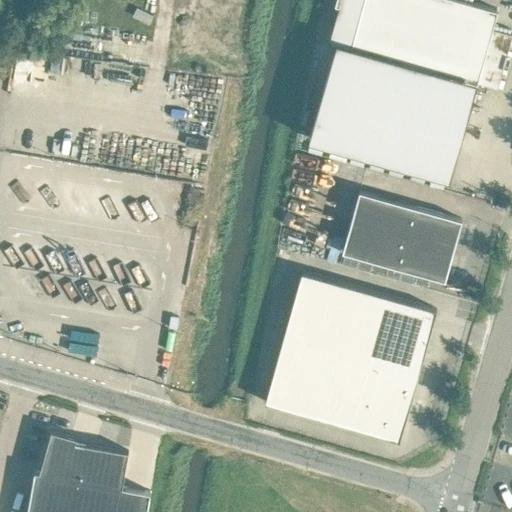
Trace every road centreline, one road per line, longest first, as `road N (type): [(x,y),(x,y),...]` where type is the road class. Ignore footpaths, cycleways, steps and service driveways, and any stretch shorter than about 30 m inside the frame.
road 1 (unclassified): [(457,499),(0,369)]
road 2 (unknown): [(0,270),(34,298),(155,320),(167,311),(178,230)]
road 3 (unknown): [(0,144),(164,170),(180,190),(178,230)]
road 4 (unclassified): [(457,499),(511,312)]
road 5 (unknown): [(0,197),(178,230)]
